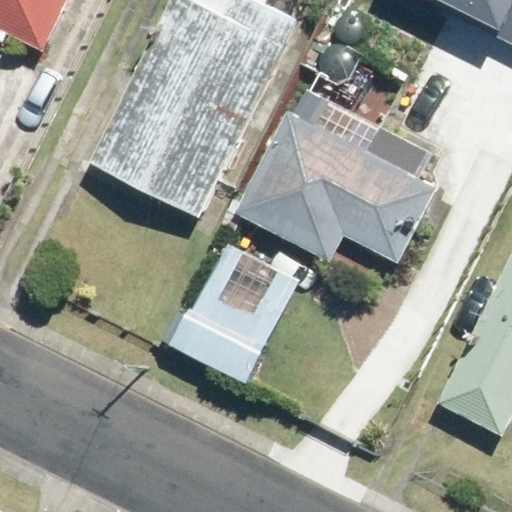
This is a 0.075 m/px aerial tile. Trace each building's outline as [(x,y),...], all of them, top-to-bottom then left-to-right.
[(72,0),(0,0),(0,33),(47,56),(72,0)] [(200,224),(306,23),(261,0),(186,0),(97,170),(200,224)] [(511,0),(449,0),(511,31),(511,0)] [(322,126),(292,110),(236,215),(337,268),(353,238),(404,266),(444,191),(421,179),(436,151),(337,99),(322,126)] [(511,264),(436,402),(502,438),(511,419),(511,264)]
